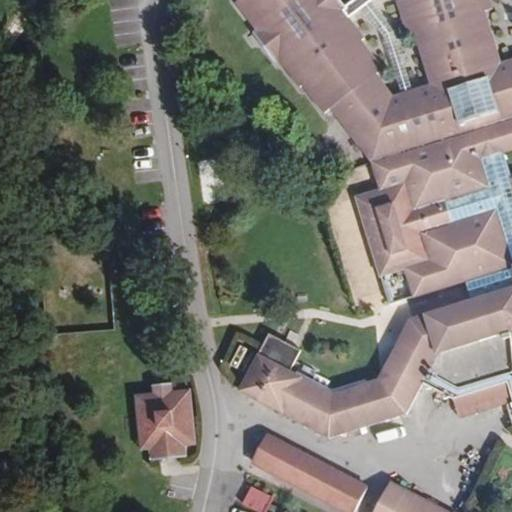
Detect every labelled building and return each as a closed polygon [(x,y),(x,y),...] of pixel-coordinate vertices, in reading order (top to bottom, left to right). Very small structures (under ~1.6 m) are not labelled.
[(511,0),(349,0),(348,1),(347,0),(239,0),(258,26),(255,28),(278,58),(281,55),(302,82),(305,80),(327,109),(333,104),(374,157),(382,185),(358,193),(383,271),(407,264),(415,292),(468,275),(474,296),(423,311),(388,376),(382,372),(336,387),(280,357),(260,393),(332,432),(412,408),(426,377),(457,393),(470,389),(476,407),(511,395),(511,171),(511,172),(504,148),(511,145),(511,0)] [(388,376),(423,311),(412,314),(382,372),(388,376)] [(190,390),(189,382),(171,384),(172,392),(190,390)] [(213,443),(207,388),(190,390),(172,392),(154,393),(160,448),(170,447),(171,457),(205,454),(204,443),(213,443)] [(476,407),(470,389),(457,393),(463,411),(476,407)] [(91,460),(122,459),(120,411),(90,412),(91,460)] [(280,468),(295,440),(286,435),(271,463),(280,468)] [(371,511),(385,488),(295,440),(280,468),(364,511),(371,511)] [(133,477),(118,479),(122,510),(137,508),(133,477)] [(461,511),(408,483),(392,511),(461,511)]
